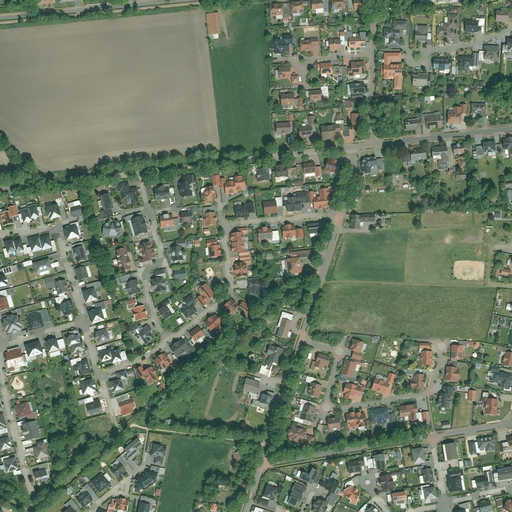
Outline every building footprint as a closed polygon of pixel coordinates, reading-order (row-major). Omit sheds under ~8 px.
[(322,0),(315,0),(312,0),(313,10),(324,9),(322,0)] [(332,0),(333,9),(344,8),(346,8),(345,5),(344,0),(332,0)] [(364,1),(354,2),(355,8),(355,10),(365,9),(364,1)] [(294,13),(304,12),(303,2),(293,3),(294,13)] [(283,4),(270,5),(271,17),(284,15),(283,4)] [(508,11),(497,11),(497,22),(508,22),(508,18),(508,11)] [(220,13),(207,14),(209,33),(222,32),(220,13)] [(449,14),(449,23),(444,23),(444,27),(438,27),(437,36),(451,36),(451,35),(454,35),(454,31),(451,31),(451,28),(458,28),(459,15),(449,14)] [(408,21),(394,20),(394,29),(399,29),(407,30),(408,21)] [(478,21),(467,21),(466,32),(478,32),(478,26),(478,21)] [(416,32),(416,41),(427,41),(427,26),(419,26),(419,32),(416,32)] [(384,29),(384,44),(399,44),(399,29),(394,29),(384,29)] [(287,31),(287,36),(284,37),(284,41),(280,41),(281,53),(288,53),(288,45),(295,44),(295,36),(292,36),(292,31),(287,31)] [(350,39),(349,39),(349,42),(349,48),(361,47),(361,38),(360,38),(350,39)] [(312,39),(300,40),(301,51),(313,51),(313,46),(312,39)] [(341,40),(330,40),(331,50),(341,50),(341,40)] [(280,41),(271,41),(272,49),(275,49),(275,55),(281,54),(280,41)] [(500,62),(500,46),(484,46),(484,51),(484,59),(492,59),(492,62),(500,62)] [(473,57),(460,56),(460,71),(468,71),(468,66),(472,66),(473,57)] [(450,58),(435,58),(435,69),(440,69),(440,71),(446,71),(446,69),(450,69),(450,58)] [(391,64),(391,60),(385,60),(385,66),(382,66),(382,75),(385,75),(385,79),(389,79),(389,78),(394,78),(394,89),(402,89),(402,64),(391,64)] [(348,76),(360,75),(360,74),(359,62),(351,63),(352,68),(348,68),(348,75),(348,76)] [(332,63),(321,64),(322,70),(322,75),(333,74),(332,67),(332,63)] [(290,66),(279,67),(280,79),(291,78),(290,66)] [(413,75),(413,86),(427,86),(427,81),(427,74),(419,74),(419,75),(413,75)] [(351,95),(365,94),(364,84),(360,84),(354,84),(354,85),(351,85),(351,89),(350,90),(351,95)] [(322,90),(310,91),(311,101),(322,100),(322,90)] [(294,93),(282,94),(283,106),(295,105),(294,99),(294,93)] [(487,104),(473,104),(473,114),(479,114),(479,118),(486,118),(487,104)] [(449,111),(448,124),(461,124),(462,114),(462,107),(454,107),(454,111),(449,111)] [(362,114),(352,114),(352,125),(361,125),(362,114)] [(441,116),(427,117),(428,123),(429,129),(442,127),(441,116)] [(406,121),(407,130),(420,129),(419,124),(419,119),(406,121)] [(290,122),(276,123),(277,135),(291,134),(290,122)] [(312,127),(299,128),(300,138),(313,137),(312,127)] [(335,127),(321,128),(322,140),(336,139),(335,135),(335,127)] [(493,145),(492,141),(482,142),(483,151),(493,150),(493,145)] [(465,154),(464,145),(454,146),(455,155),(465,154)] [(449,161),(447,146),(433,147),(434,156),(439,156),(439,162),(449,161)] [(412,161),(427,159),(426,148),(411,149),(412,153),(412,161)] [(412,161),(412,153),(404,154),(404,162),(412,161)] [(377,160),(377,156),(366,157),(361,162),(362,174),(373,173),(372,166),(378,166),(377,160)] [(328,159),(324,171),(336,175),(340,163),(328,159)] [(386,159),(377,160),(378,166),(378,169),(387,168),(386,159)] [(274,164),(275,179),(287,178),(286,163),(274,164)] [(303,165),(303,175),(315,174),(314,164),(303,165)] [(257,183),(269,182),(268,171),(256,172),(257,183)] [(242,180),(233,180),(234,193),(243,192),(242,180)] [(233,183),(224,183),(225,196),(234,195),(233,183)] [(191,184),(178,184),(179,198),(191,198),(191,184)] [(215,201),(214,188),(206,188),(207,202),(215,201)] [(138,205),(137,189),(120,190),(121,201),(130,200),(131,206),(138,205)] [(168,189),(153,190),(154,201),(169,200),(168,189)] [(329,198),(328,190),(318,191),(319,199),(313,199),(314,211),(330,209),(329,198)] [(305,194),(295,194),(296,202),(305,202),(305,194)] [(112,210),(108,196),(98,199),(103,213),(112,210)] [(276,201),(264,202),(265,213),(278,212),(277,206),(276,201)] [(300,202),(284,203),(284,212),(300,211),(300,202)] [(31,208),(34,218),(42,216),(38,204),(30,206),(31,208)] [(254,214),(253,204),(246,205),(247,214),(254,214)] [(84,215),(81,205),(69,209),(72,218),(84,215)] [(57,206),(47,209),(50,221),(61,218),(57,206)] [(31,208),(23,211),(27,223),(35,220),(34,218),(31,208)] [(246,208),(234,209),(235,220),(247,219),(246,208)] [(11,210),(0,213),(4,227),(15,224),(11,210)] [(101,214),(102,220),(113,216),(111,211),(101,214)] [(191,214),(180,215),(181,225),(191,224),(191,214)] [(215,226),(215,214),(203,215),(203,227),(215,226)] [(352,214),(350,228),(360,229),(361,221),(362,216),(361,216),(352,214)] [(131,219),(133,227),(146,224),(144,216),(143,216),(131,219)] [(171,216),(159,218),(160,229),(173,228),(171,216)] [(112,225),(104,224),(102,236),(112,238),(123,235),(120,224),(112,225)] [(133,227),(135,235),(147,232),(148,232),(146,224),(133,227)] [(319,225),(308,226),(308,236),(320,236),(319,225)] [(80,227),(66,230),(69,241),(83,237),(80,227)] [(294,227),(281,228),(282,238),(295,237),(294,227)] [(271,230),(257,231),(258,242),(272,241),(271,230)] [(303,240),(302,230),(295,231),(296,241),(303,240)] [(132,236),(134,241),(148,238),(147,232),(135,235),(132,236)] [(230,236),(231,245),(243,245),(243,235),(230,236)] [(42,237),(32,239),(35,252),(45,250),(42,239),(42,237)] [(50,237),(42,239),(45,250),(53,248),(50,237)] [(15,238),(7,240),(10,252),(18,250),(16,241),(15,238)] [(24,238),(16,241),(18,250),(19,252),(27,250),(24,238)] [(217,239),(207,240),(208,247),(209,247),(218,246),(217,239)] [(152,248),(150,242),(145,243),(138,245),(141,253),(142,253),(148,251),(148,249),(152,248)] [(131,252),(129,243),(122,245),(123,248),(125,247),(126,253),(131,252)] [(82,245),(71,248),(73,257),(74,257),(75,261),(86,259),(82,245)] [(231,245),(231,255),(244,254),(243,245),(231,245)] [(218,246),(209,247),(210,258),(223,256),(221,246),(218,246)] [(121,272),(131,269),(126,253),(125,247),(123,248),(116,250),(121,272)] [(148,249),(148,251),(142,253),(144,261),(151,259),(156,257),(154,248),(152,248),(148,249)] [(181,249),(170,249),(171,263),(182,262),(181,249)] [(311,251),(289,253),(290,260),(312,258),(311,251)] [(249,264),(248,254),(239,255),(239,264),(249,264)] [(50,260),(34,264),(37,275),(53,271),(50,260)] [(301,275),(300,260),(285,261),(286,277),(301,275)] [(87,265),(77,268),(81,282),(92,278),(87,265)] [(247,278),(246,265),(234,266),(235,279),(247,278)] [(3,275),(12,272),(10,266),(1,269),(3,275)] [(510,276),(511,270),(503,268),(501,274),(510,276)] [(163,271),(154,273),(156,280),(165,278),(163,271)] [(185,271),(173,272),(174,281),(186,280),(185,271)] [(130,275),(119,278),(121,286),(132,282),(130,275)] [(7,276),(0,277),(0,288),(10,285),(7,276)] [(70,294),(66,279),(54,282),(58,297),(70,294)] [(163,279),(151,282),(154,294),(166,291),(163,279)] [(258,280),(247,281),(248,290),(258,289),(258,280)] [(141,294),(137,281),(125,284),(129,298),(141,294)] [(215,297),(206,284),(198,290),(204,298),(202,300),(200,297),(195,301),(201,308),(206,304),(205,304),(207,303),(215,297)] [(96,288),(84,291),(87,302),(98,299),(96,288)] [(261,289),(247,290),(248,302),(262,301),(261,289)] [(7,297),(0,298),(0,311),(10,309),(7,297)] [(189,297),(183,302),(187,308),(193,303),(189,297)] [(135,300),(126,303),(128,311),(137,309),(135,300)] [(168,300),(157,308),(159,311),(170,304),(168,300)] [(72,301),(61,305),(64,316),(76,313),(72,301)] [(231,301),(221,308),(229,317),(238,309),(231,301)] [(249,307),(242,303),(237,310),(245,315),(249,307)] [(180,313),(186,320),(196,312),(191,305),(180,313)] [(143,307),(132,310),(135,323),(147,320),(143,307)] [(172,316),(166,307),(157,313),(163,322),(172,316)] [(104,308),(91,312),(94,324),(108,320),(104,308)] [(42,313),(29,316),(33,331),(46,327),(42,313)] [(22,315),(4,320),(8,333),(26,328),(22,315)] [(214,316),(204,325),(212,333),(222,325),(214,316)] [(227,322),(222,316),(218,319),(223,325),(227,322)] [(294,320),(283,317),(278,337),(289,340),(294,320)] [(137,324),(130,329),(133,335),(140,331),(137,324)] [(155,338),(147,326),(134,335),(138,340),(140,338),(145,345),(155,338)] [(188,334),(194,343),(203,337),(197,328),(188,334)] [(108,329),(96,332),(98,343),(111,341),(108,329)] [(211,338),(205,330),(201,333),(207,341),(211,338)] [(70,338),(66,339),(69,347),(71,346),(73,354),(76,353),(76,354),(85,352),(83,343),(80,343),(78,336),(74,337),(74,336),(69,337),(70,338)] [(59,337),(48,340),(52,353),(62,351),(59,337)] [(43,340),(28,344),(31,356),(46,352),(43,340)] [(181,340),(169,349),(175,358),(188,349),(181,340)] [(194,352),(186,340),(183,343),(192,354),(194,352)] [(362,345),(352,342),(350,351),(353,352),(359,354),(362,345)] [(282,352),(283,349),(272,346),(272,348),(269,357),(267,366),(277,369),(282,352)] [(462,348),(452,347),(451,359),(462,360),(462,348)] [(23,349),(7,353),(11,367),(27,363),(23,349)] [(121,349),(114,351),(117,361),(124,359),(121,349)] [(112,350),(102,353),(104,360),(114,357),(112,350)] [(511,352),(506,351),(503,364),(511,365),(511,352)] [(359,354),(353,352),(351,359),(359,361),(361,355),(359,354)] [(164,354),(153,361),(160,372),(171,364),(164,354)] [(431,354),(421,354),(421,366),(430,366),(431,354)] [(329,358),(319,355),(315,368),(321,370),(322,365),(327,366),(329,358)] [(91,374),(87,359),(76,362),(80,377),(91,374)] [(355,365),(345,362),(341,375),(351,378),(355,365)] [(159,378),(152,367),(144,372),(151,383),(159,378)] [(141,368),(136,371),(141,379),(146,376),(141,368)] [(457,369),(447,368),(446,381),(456,382),(456,380),(458,380),(459,371),(457,371),(457,369)] [(511,385),(511,374),(495,370),(491,387),(510,392),(511,385)] [(388,374),(386,383),(387,383),(392,385),(395,376),(388,374)] [(423,377),(414,377),(414,385),(410,385),(410,389),(413,389),(413,390),(422,390),(422,386),(424,386),(424,384),(423,384),(423,377)] [(124,378),(111,381),(115,393),(127,390),(124,378)] [(259,383),(246,379),(243,392),(256,395),(259,383)] [(96,380),(81,384),(83,395),(99,391),(96,380)] [(386,383),(375,380),(372,391),(384,394),(387,383),(386,383)] [(320,388),(311,385),(308,396),(317,399),(320,388)] [(361,389),(346,386),(344,394),(345,394),(344,399),(352,401),(354,396),(359,397),(361,389)] [(451,389),(444,388),(443,396),(440,395),(438,408),(449,409),(451,389)] [(270,407),(272,398),(262,395),(259,404),(270,407)] [(100,400),(86,403),(89,415),(103,412),(100,400)] [(131,400),(119,403),(123,415),(135,412),(131,400)] [(496,401),(486,400),(485,415),(495,416),(496,401)] [(30,401),(17,404),(20,416),(33,413),(30,401)] [(415,405),(398,408),(400,418),(408,417),(409,423),(414,422),(413,415),(417,414),(415,405)] [(314,410),(304,406),(300,420),(310,423),(314,410)] [(386,410),(370,412),(371,422),(378,421),(378,424),(384,424),(384,420),(387,419),(387,415),(386,410)] [(6,412),(0,413),(0,428),(10,426),(6,412)] [(427,414),(420,415),(422,423),(429,422),(427,414)] [(354,415),(346,416),(347,428),(355,427),(354,416),(354,415)] [(363,415),(354,416),(355,427),(356,428),(364,427),(363,415)] [(337,419),(327,420),(329,432),(339,430),(337,419)] [(39,439),(35,420),(22,423),(26,442),(39,439)] [(291,427),(286,440),(302,445),(306,432),(291,427)] [(9,437),(0,439),(0,445),(1,451),(12,448),(9,437)] [(139,452),(137,449),(142,445),(136,438),(122,450),(124,453),(121,454),(127,462),(139,452)] [(493,439),(477,442),(478,444),(478,449),(479,450),(485,449),(486,453),(493,452),(492,448),(494,448),(493,439)] [(44,444),(34,447),(37,459),(48,456),(44,444)] [(167,447),(153,444),(152,453),(150,453),(150,456),(155,457),(154,464),(162,465),(163,457),(164,457),(166,450),(167,447)] [(474,444),(469,445),(470,457),(476,456),(475,449),(478,449),(478,444),(474,445),(474,444)] [(454,446),(445,447),(447,462),(457,461),(454,446)] [(422,449),(412,451),(414,464),(424,462),(422,449)] [(127,462),(121,454),(114,460),(118,464),(110,470),(116,478),(126,470),(122,465),(127,462)] [(15,457),(4,460),(7,472),(18,469),(15,457)] [(383,457),(374,458),(376,471),(385,470),(383,457)] [(358,463),(347,465),(348,475),(360,474),(359,468),(363,467),(362,460),(358,461),(358,463)] [(164,467),(155,465),(154,473),(163,474),(164,467)] [(511,470),(498,473),(499,482),(511,480),(511,470)] [(45,471),(34,473),(36,483),(48,480),(45,471)] [(140,478),(137,477),(135,486),(143,488),(154,481),(155,473),(146,471),(145,475),(140,478)] [(426,472),(422,473),(424,484),(432,482),(430,471),(426,472)] [(317,474),(312,472),(309,478),(302,475),(300,481),(311,486),(312,484),(316,476),(317,474)] [(102,474),(90,482),(98,493),(110,484),(108,482),(111,480),(106,473),(103,476),(102,474)] [(320,478),(316,476),(312,484),(316,486),(320,478)] [(390,477),(379,479),(382,492),(392,490),(390,477)] [(448,479),(447,480),(449,494),(462,492),(459,478),(448,479)] [(487,480),(476,481),(477,490),(488,488),(487,480)] [(338,486),(330,481),(325,491),(331,494),(333,495),(336,489),(338,486)] [(346,491),(352,488),(354,488),(351,483),(345,486),(344,489),(346,491)] [(291,499),(287,506),(294,509),(295,509),(297,510),(300,504),(299,504),(302,499),(301,498),(303,494),(304,495),(306,490),(295,485),(291,493),(292,493),(289,498),(291,499)] [(359,494),(352,488),(346,491),(343,493),(345,498),(350,502),(349,505),(355,507),(359,494)] [(276,492),(266,489),(263,499),(272,502),(273,499),(275,499),(276,494),(275,494),(276,492)] [(340,491),(336,489),(333,495),(331,494),(329,500),(335,502),(337,503),(340,491)] [(434,490),(423,492),(425,500),(425,502),(435,500),(434,490)] [(76,500),(83,508),(92,499),(85,492),(76,500)] [(405,493),(392,495),(393,503),(397,502),(397,505),(405,504),(404,500),(406,500),(405,493)] [(110,504),(109,504),(107,511),(115,511),(116,510),(117,510),(116,511),(122,511),(123,511),(128,511),(129,501),(116,498),(116,500),(111,499),(110,504)] [(327,499),(325,505),(327,506),(332,508),(335,502),(329,500),(327,499)] [(68,509),(63,511),(75,511),(74,510),(77,508),(71,500),(65,505),(68,509)] [(511,511),(511,503),(507,501),(502,510),(505,511),(511,511)] [(147,511),(150,504),(139,502),(136,511),(147,511)] [(325,505),(318,502),(317,505),(315,504),(312,509),(314,510),(312,511),(323,511),(327,506),(325,505)] [(490,511),(489,503),(478,506),(479,510),(479,511),(490,511)]
